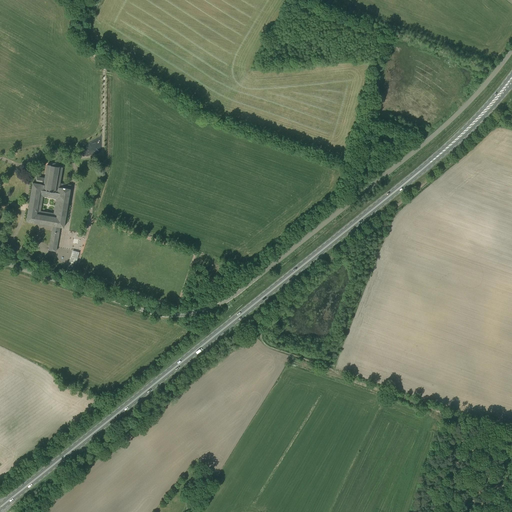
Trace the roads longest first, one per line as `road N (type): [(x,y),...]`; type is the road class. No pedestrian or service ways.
road 1 (primary): [(0,506),(424,165),(511,77)]
road 2 (unclassified): [(0,261),(158,312),(218,305),(458,114),(511,49)]
